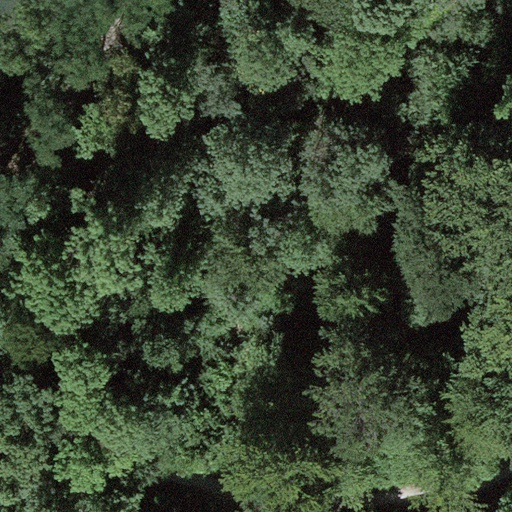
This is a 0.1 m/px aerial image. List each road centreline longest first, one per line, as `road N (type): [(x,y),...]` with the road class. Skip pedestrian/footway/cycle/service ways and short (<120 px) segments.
road 1 (track): [(73,511),(159,474),(208,479),(260,500),(473,482),(511,459)]
road 2 (track): [(0,224),(150,0)]
